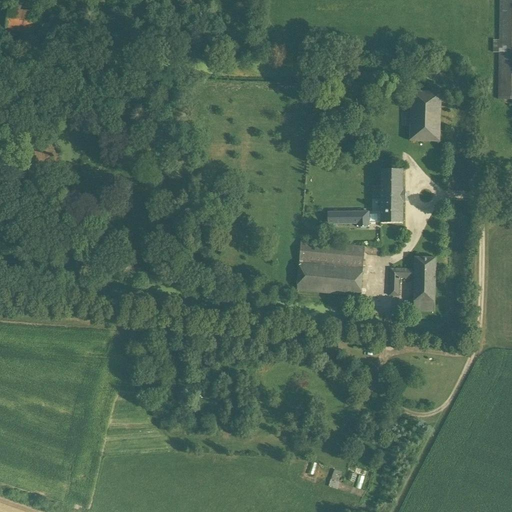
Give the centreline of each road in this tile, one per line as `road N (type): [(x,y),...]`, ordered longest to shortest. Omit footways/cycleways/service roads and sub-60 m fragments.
road 1 (track): [(200,326),(155,349),(138,372),(138,395),(156,428),(185,446),(343,448),(360,436),(371,403)]
road 2 (track): [(0,304),(200,326)]
road 3 (track): [(200,326),(303,335),(348,369),(371,403)]
road 4 (track): [(385,347),(385,396),(411,417),(440,410),(471,357)]
